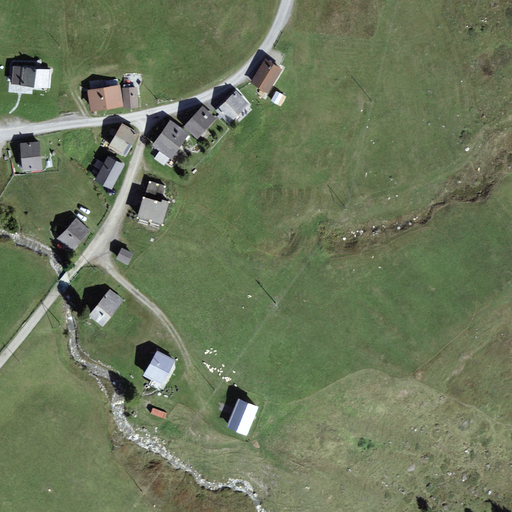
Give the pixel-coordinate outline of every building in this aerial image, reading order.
[(281,69),(267,59),(251,84),(265,93),(281,69)] [(11,68),(11,83),(42,84),(43,69),(11,68)] [(119,88),(87,93),(90,112),(122,107),(119,88)] [(137,89),(122,90),(124,107),(138,106),(137,89)] [(236,92),(225,103),(237,114),(248,103),(236,92)] [(286,97),(276,92),(271,101),(280,107),(286,97)] [(237,114),(225,103),(217,111),(229,123),(237,114)] [(200,108),(185,126),(199,137),(214,120),(200,108)] [(138,133),(122,123),(109,146),(125,156),(138,133)] [(185,137),(170,126),(157,144),(172,155),(185,137)] [(19,147),(21,171),(41,169),(40,146),(19,147)] [(123,167),(108,159),(96,181),(111,189),(123,167)] [(167,190),(145,183),(135,216),(156,223),(167,190)] [(71,220),(57,237),(73,251),(88,233),(71,220)] [(133,256),(121,249),(116,258),(128,265),(133,256)] [(124,301),(110,290),(89,316),(103,327),(124,301)] [(175,361),(158,351),(144,376),(161,385),(175,361)] [(254,408),(235,400),(225,424),(243,432),(254,408)]
